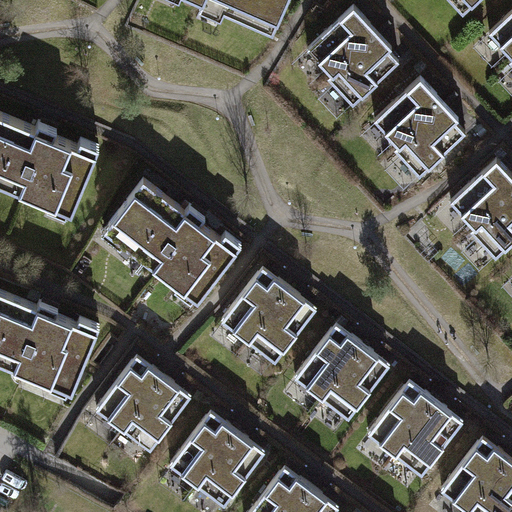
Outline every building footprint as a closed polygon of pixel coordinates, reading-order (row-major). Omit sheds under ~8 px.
[(192,0),(201,4),(199,8),(222,18),(225,11),(272,32),(286,0),(192,0)] [(455,0),(463,8),(472,0),(455,0)] [(353,3),(305,48),(328,72),(376,27),(353,3)] [(511,51),(511,6),(490,27),(511,51)] [(403,55),(376,27),(328,72),(355,101),(403,55)] [(445,99),(421,74),(373,119),(397,144),(445,99)] [(445,99),(397,144),(421,171),(470,126),(445,99)] [(94,155),(0,117),(0,200),(65,227),(94,155)] [(511,188),(511,168),(498,154),(449,201),(473,226),(511,188)] [(233,246),(137,173),(88,236),(185,309),(233,246)] [(496,251),(511,236),(511,188),(473,226),(496,251)] [(292,284),(265,263),(223,317),(250,337),(292,284)] [(0,358),(72,389),(99,326),(0,284),(0,358)] [(318,304),(292,284),(250,337),(276,358),(318,304)] [(365,339),(339,319),(297,373),(323,393),(365,339)] [(392,360),(365,339),(323,393),(350,414),(392,360)] [(166,373),(139,351),(89,415),(116,436),(166,373)] [(166,373),(116,436),(142,456),(192,392),(166,373)] [(440,397),(412,375),(369,429),(397,451),(440,397)] [(440,397),(397,451),(422,472),(466,418),(440,397)] [(243,424),(218,404),(172,464),(198,484),(243,424)] [(243,424),(198,484),(226,505),(272,446),(243,424)] [(470,507),(511,454),(511,452),(486,432),(443,486),(470,507)] [(511,454),(470,507),(476,511),(507,511),(511,506),(511,454)] [(296,511),(318,484),(294,467),(259,511),(296,511)] [(318,484),(296,511),(339,511),(345,505),(318,484)]
